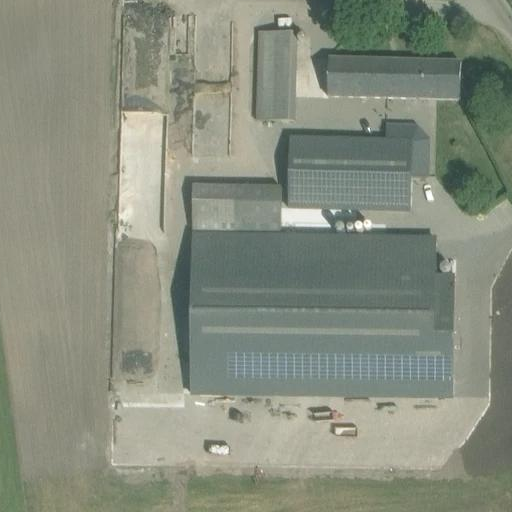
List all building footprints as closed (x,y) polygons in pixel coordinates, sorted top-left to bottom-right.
[(260,32),(256,121),(284,122),(295,122),(298,34),(260,32)] [(328,98),(440,100),(460,101),(461,63),(329,61),(328,98)] [(165,229),(168,104),(134,103),(134,119),(122,119),(119,227),(165,229)] [(291,141),(289,209),(411,212),(412,178),(413,144),(386,143),(291,141)] [(281,188),(194,187),(193,235),(281,236),(281,188)] [(193,238),(191,394),(212,394),(454,398),(456,277),(437,277),(437,241),(325,240),(193,238)]
